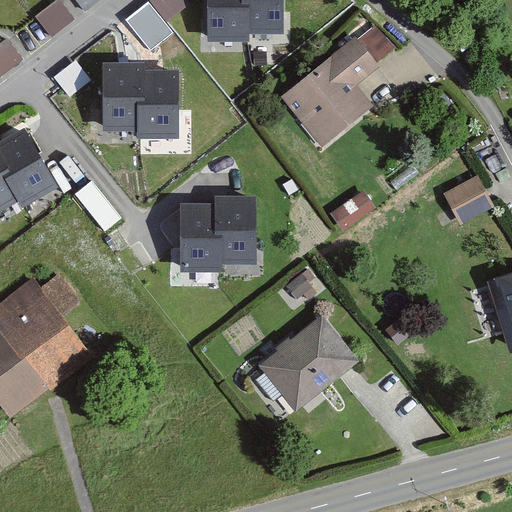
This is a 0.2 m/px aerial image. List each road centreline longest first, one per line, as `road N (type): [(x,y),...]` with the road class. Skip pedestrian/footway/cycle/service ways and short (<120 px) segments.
road 1 (tertiary): [(299,511),(511,452)]
road 2 (residential): [(376,0),(461,73),(511,149)]
road 3 (residential): [(0,99),(125,0)]
